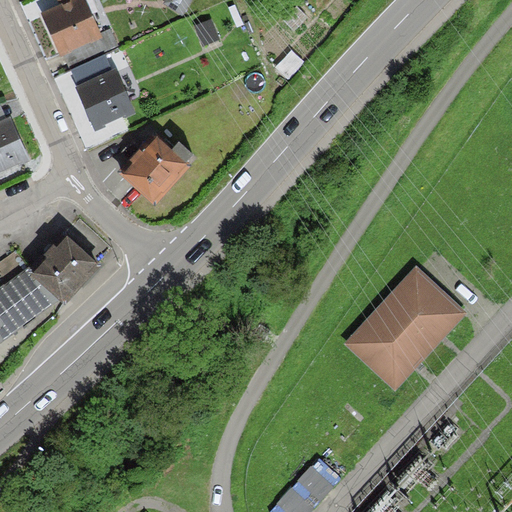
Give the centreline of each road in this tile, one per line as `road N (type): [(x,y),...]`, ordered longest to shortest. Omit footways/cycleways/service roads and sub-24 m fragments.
road 1 (residential): [(223,511),(234,430),(260,381),(425,128),(511,15)]
road 2 (primary): [(420,0),(167,273)]
road 3 (primary): [(167,273),(0,427)]
road 4 (residential): [(70,169),(0,13)]
road 5 (residential): [(167,273),(70,169)]
